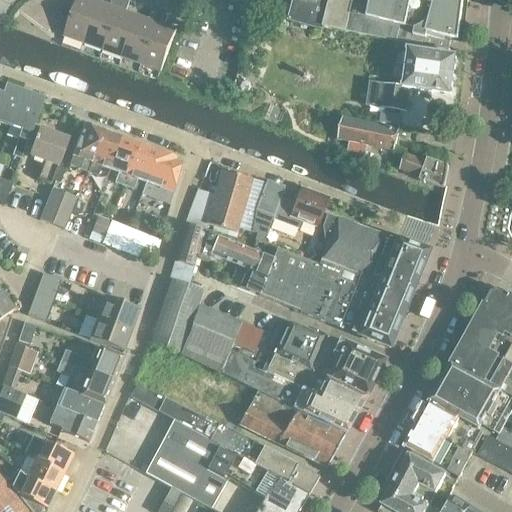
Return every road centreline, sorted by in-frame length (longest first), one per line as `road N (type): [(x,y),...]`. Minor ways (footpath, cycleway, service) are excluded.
road 1 (residential): [(336,511),(424,344),(465,245)]
road 2 (residential): [(500,0),(465,245)]
road 3 (residential): [(69,511),(124,389),(155,287)]
road 4 (residential): [(403,222),(200,144)]
road 5 (residential): [(0,71),(200,144)]
road 6 (residential): [(155,287),(0,223)]
road 7 (residential): [(155,287),(200,144)]
